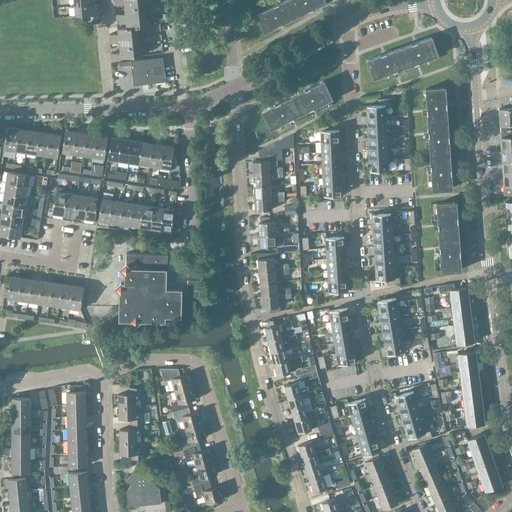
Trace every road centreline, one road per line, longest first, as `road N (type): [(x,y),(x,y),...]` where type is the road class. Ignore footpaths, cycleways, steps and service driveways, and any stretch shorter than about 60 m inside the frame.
road 1 (residential): [(421,511),(370,362),(348,22)]
road 2 (residential): [(307,511),(251,321),(235,87)]
road 3 (tertiary): [(488,277),(475,94)]
road 4 (tertiary): [(511,448),(488,277)]
road 5 (residential): [(240,502),(198,365)]
road 6 (residential): [(112,511),(102,375)]
road 7 (residential): [(190,240),(184,106)]
road 8 (tertiary): [(235,87),(348,22)]
